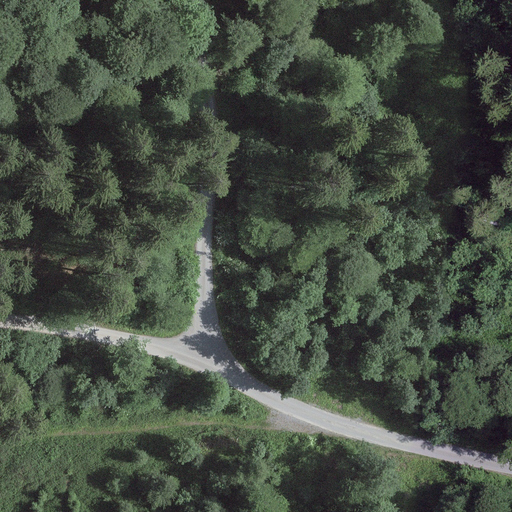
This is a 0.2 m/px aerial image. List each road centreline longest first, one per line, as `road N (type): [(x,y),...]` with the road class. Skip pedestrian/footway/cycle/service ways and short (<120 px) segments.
road 1 (track): [(511,462),(371,431),(200,355),(0,323)]
road 2 (track): [(197,0),(208,165),(200,355)]
